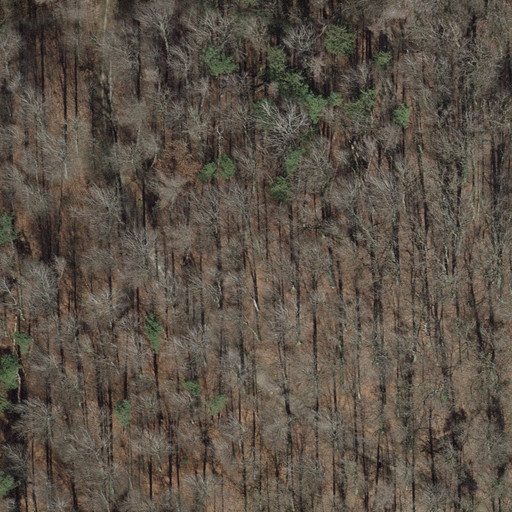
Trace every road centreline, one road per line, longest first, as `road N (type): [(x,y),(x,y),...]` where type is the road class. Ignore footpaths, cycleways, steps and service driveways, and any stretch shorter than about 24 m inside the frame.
road 1 (track): [(114,0),(110,130),(162,262),(244,374),(454,485),(511,506)]
road 2 (track): [(0,416),(77,511)]
